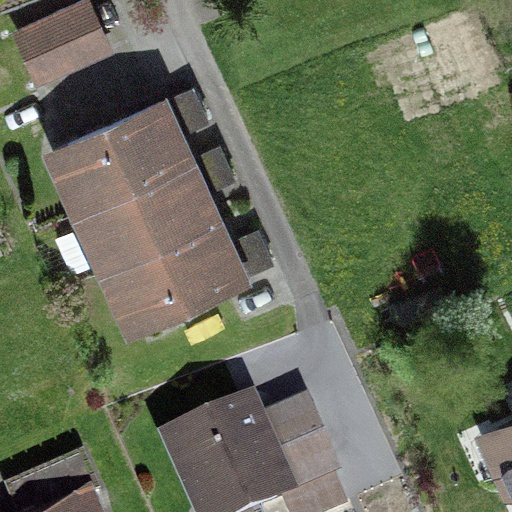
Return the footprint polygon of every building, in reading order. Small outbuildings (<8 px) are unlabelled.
[(103,47),(84,5),(13,37),(32,79),(103,47)] [(184,130),(203,121),(188,89),(170,98),(184,130)] [(219,240),(209,219),(197,192),(183,162),(170,132),(157,103),(64,146),(90,204),(116,261),(142,320),(236,277),(219,240)] [(211,188),(230,179),(215,147),(196,156),(211,188)] [(249,272),(268,263),(253,231),(234,240),(249,272)] [(243,511),(241,506),(329,468),(303,407),(251,430),(241,407),(168,439),(200,511),(243,511)] [(511,426),(491,436),(504,463),(497,472),(506,492),(511,492),(511,426)] [(78,455),(12,483),(25,511),(84,511),(79,500),(94,493),(78,455)]
